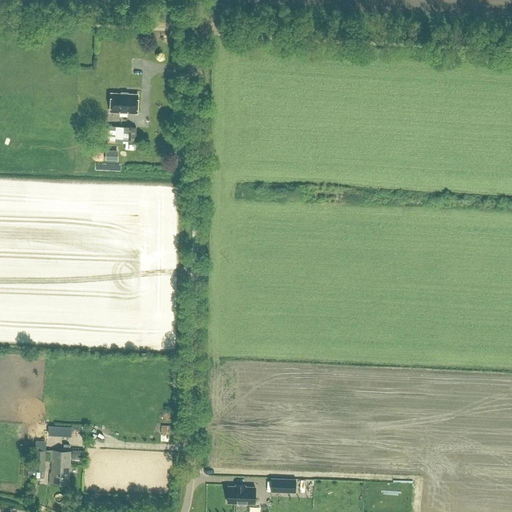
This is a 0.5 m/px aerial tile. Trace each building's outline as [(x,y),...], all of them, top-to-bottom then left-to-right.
[(110,111),(136,113),(137,94),(111,93),(110,111)] [(107,142),(126,143),(125,149),(135,149),(135,143),(136,143),(136,127),(108,126),(107,142)] [(35,449),(34,469),(44,470),(46,450),(35,449)] [(84,450),(72,449),(72,458),(84,459),(84,450)] [(50,483),(69,485),(71,451),(53,450),(52,473),(50,472),(50,483)] [(295,492),(295,479),(271,478),(271,491),(295,492)] [(254,503),(255,487),(244,487),(244,485),(236,484),(235,486),(228,486),(227,502),(238,503),(238,504),(245,504),(245,503),(254,503)]
